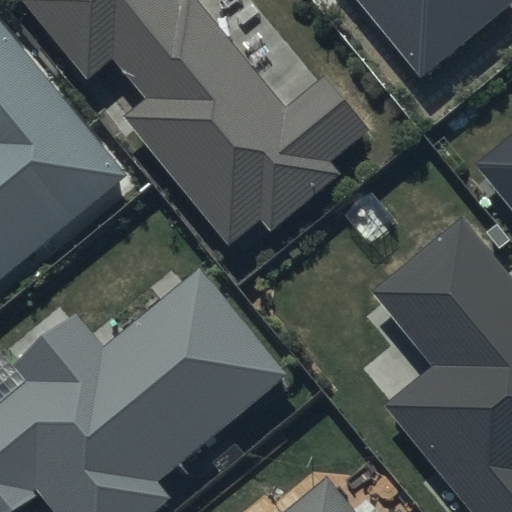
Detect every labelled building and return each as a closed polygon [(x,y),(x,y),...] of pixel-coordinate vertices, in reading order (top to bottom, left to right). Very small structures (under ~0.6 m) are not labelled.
[(25,0),(91,81),(118,60),(149,99),(128,116),(234,246),(266,220),(273,229),(343,173),(333,161),(373,129),(331,77),(290,110),(200,0),(189,0),(187,2),(185,0),(25,0)] [(511,0),(354,0),(421,82),(511,7),(511,0)] [(0,281),(128,176),(0,21),(0,281)] [(511,140),(481,167),(511,205),(511,140)] [(511,511),(511,271),(466,216),(373,293),(435,368),(389,406),(477,511),(511,511)] [(291,376),(202,269),(108,348),(81,315),(20,366),(34,383),(0,410),(0,511),(20,511),(44,493),(60,511),(158,511),(175,498),(162,482),(291,376)] [(406,511),(405,510),(402,511),(355,511),(330,481),(292,511),(406,511)]
